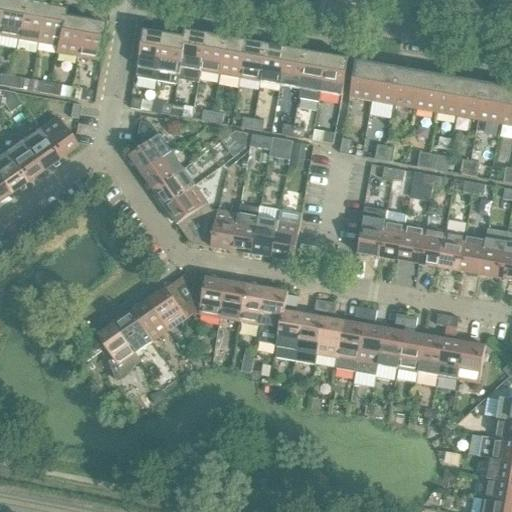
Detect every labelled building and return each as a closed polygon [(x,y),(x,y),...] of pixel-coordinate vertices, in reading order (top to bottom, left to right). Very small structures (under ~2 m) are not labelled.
[(0,37),(16,40),(23,4),(3,0),(0,18),(0,37)] [(511,6),(511,0),(466,0),(465,8),(499,14),(501,4),(511,6)] [(37,44),(43,7),(23,4),(16,40),(37,44)] [(57,47),(62,18),(63,18),(64,11),(43,7),(37,44),(55,47),(57,47)] [(82,22),(63,18),(62,18),(57,47),(55,47),(54,54),(76,58),(82,22)] [(97,61),(103,25),(82,22),(76,58),(97,61)] [(157,82),(165,36),(144,32),(136,79),(157,82)] [(177,86),(186,33),(185,32),(184,40),(165,36),(157,82),(177,86)] [(197,84),(199,72),(206,36),(186,33),(177,86),(178,86),(179,81),(197,84)] [(219,84),(227,40),(206,36),(199,72),(219,76),(218,84),(219,84)] [(240,80),(247,43),(227,40),(219,84),(238,87),(239,79),(240,80)] [(260,83),(266,47),(247,43),(240,80),(260,83)] [(280,87),(287,50),(266,47),(260,83),(280,87)] [(300,90),(306,54),(287,50),(280,87),(300,90)] [(320,94),(327,57),(306,54),(300,90),(301,90),(299,100),(319,104),(320,94)] [(342,97),(348,61),(327,57),(320,94),(342,97)] [(371,103),(377,66),(356,63),(349,99),(371,103)] [(393,107),(400,70),(377,66),(371,103),(393,107)] [(414,110),(420,74),(400,70),(393,107),(414,110)] [(436,114),(442,78),(420,74),(414,110),(436,114)] [(0,86),(8,88),(10,78),(0,75),(0,86)] [(19,90),(20,79),(10,78),(8,88),(19,90)] [(458,118),(464,82),(442,78),(436,114),(458,118)] [(478,122),(485,85),(464,82),(458,118),(478,122)] [(48,96),(50,85),(40,83),(38,94),(48,96)] [(59,98),(60,87),(50,85),(48,96),(59,98)] [(500,126),(507,89),(485,85),(478,122),(500,126)] [(511,127),(511,90),(507,89),(500,126),(511,127)] [(89,103),(91,92),(81,90),(79,101),(89,103)] [(141,111),(143,101),(132,99),(130,110),(141,111)] [(56,112),(58,102),(48,100),(46,111),(56,112)] [(172,117),(173,106),(163,104),(161,115),(172,117)] [(182,119),(184,108),(173,106),(172,117),(182,119)] [(211,124),(213,113),(203,111),(201,122),(211,124)] [(222,126),(224,115),(213,113),(211,124),(222,126)] [(77,148),(56,118),(38,130),(59,160),(77,148)] [(252,131),(254,120),(243,119),(242,130),(252,131)] [(262,133),(264,122),(254,120),(252,131),(262,133)] [(172,155),(159,136),(152,126),(140,124),(135,151),(136,153),(129,157),(142,176),(172,155)] [(292,138),(294,127),(283,126),(282,136),(292,138)] [(302,140),(304,129),(294,127),(292,138),(302,140)] [(59,160),(38,130),(21,142),(43,172),(59,160)] [(333,145),(335,135),(325,133),(323,144),(333,145)] [(348,156),(351,142),(342,140),(339,155),(348,156)] [(43,172),(21,142),(4,154),(25,184),(43,172)] [(383,162),(386,148),(377,146),(375,161),(383,162)] [(391,164),(394,149),(386,148),(383,162),(391,164)] [(25,184),(4,154),(0,156),(0,181),(9,195),(25,184)] [(426,170),(428,155),(420,154),(417,168),(426,170)] [(153,192),(184,171),(172,155),(142,176),(153,192)] [(434,171),(437,157),(428,155),(426,170),(434,171)] [(467,177),(470,162),(461,161),(459,176),(467,177)] [(476,179),(478,164),(470,162),(467,177),(476,179)] [(393,181),(394,170),(384,169),(382,179),(393,181)] [(511,185),(511,180),(511,170),(505,169),(503,183),(511,185)] [(403,183),(405,172),(394,170),(393,181),(403,183)] [(195,187),(184,171),(153,192),(165,209),(195,187)] [(433,188),(434,177),(424,176),(422,186),(433,188)] [(443,190),(445,179),(434,177),(433,188),(443,190)] [(0,201),(9,195),(0,181),(0,201)] [(473,195),(475,184),(464,183),(462,194),(473,195)] [(483,197),(485,186),(475,184),(473,195),(483,197)] [(206,216),(212,211),(195,187),(165,209),(177,226),(197,212),(202,218),(206,216)] [(511,202),(511,191),(505,190),(503,201),(511,202)] [(252,256),(260,210),(241,207),(239,216),(232,252),(252,256)] [(272,259),(281,212),(261,208),(260,210),(252,256),(272,259)] [(379,259),(387,212),(364,208),(362,219),(364,220),(358,255),(379,259)] [(211,249),(232,252),(239,216),(212,211),(206,216),(209,219),(208,223),(215,224),(211,249)] [(195,237),(189,228),(202,218),(197,212),(177,226),(190,245),(195,237)] [(293,263),(300,227),(302,215),(281,212),(272,259),(293,263)] [(407,216),(387,212),(379,259),(399,262),(405,226),(407,216)] [(439,269),(446,233),(447,225),(427,221),(425,230),(419,266),(439,269)] [(211,249),(215,224),(208,223),(203,222),(199,246),(211,249)] [(419,266),(425,230),(405,226),(399,262),(419,266)] [(459,273),(465,237),(446,233),(439,269),(459,273)] [(479,276),(486,240),(465,237),(459,273),(479,276)] [(500,280),(506,244),(486,240),(479,276),(500,280)] [(511,282),(511,244),(506,244),(500,280),(511,282)] [(180,309),(187,305),(177,292),(187,285),(185,276),(166,289),(180,309)] [(194,302),(201,303),(205,280),(193,277),(189,301),(194,302)] [(193,315),(220,320),(227,283),(205,280),(201,303),(194,302),(193,307),(190,309),(189,309),(193,315)] [(240,323),(246,287),(227,283),(220,320),(240,323)] [(260,327),(266,290),(246,287),(240,323),(260,327)] [(148,302),(170,332),(193,315),(189,309),(190,309),(187,305),(180,309),(166,289),(148,302)] [(277,349),(287,294),(266,290),(260,327),(279,330),(276,349),(277,349)] [(296,363),(304,316),(285,313),(286,307),(287,296),(288,294),(287,294),(277,349),(297,353),(295,363),(296,363)] [(296,309),(298,298),(287,296),(286,307),(296,309)] [(170,332),(148,302),(132,313),(153,343),(170,332)] [(325,314),(326,303),(316,302),(314,312),(325,314)] [(335,316),(337,305),(326,303),(325,314),(335,316)] [(365,321),(367,310),(356,309),(355,319),(365,321)] [(375,323),(377,312),(367,310),(365,321),(375,323)] [(153,343),(132,313),(115,325),(136,355),(153,343)] [(317,356),(324,320),(304,316),(296,363),(315,366),(317,356)] [(405,328),(406,317),(396,316),(395,326),(405,328)] [(446,328),(448,318),(438,316),(436,326),(446,328)] [(416,330),(417,319),(406,317),(405,328),(416,330)] [(458,381),(465,345),(454,343),(459,319),(448,318),(446,328),(444,341),(443,341),(437,377),(458,381)] [(336,370),(344,324),(324,320),(317,356),(337,360),(335,370),(336,370)] [(356,373),(365,327),(344,324),(336,370),(356,373)] [(136,355),(115,325),(97,337),(114,361),(110,363),(117,382),(122,380),(125,378),(128,376),(130,373),(132,370),(134,367),(140,362),(136,355)] [(378,367),(384,331),(365,327),(356,373),(376,377),(378,367)] [(397,370),(403,334),(384,331),(378,367),(397,370)] [(417,374),(424,338),(403,334),(397,370),(417,374)] [(437,377),(443,341),(424,338),(417,374),(437,377)] [(479,385),(485,348),(465,345),(458,381),(479,385)] [(511,376),(511,365),(510,364),(502,371),(510,379),(511,376)] [(511,422),(511,400),(501,399),(497,420),(511,422)] [(511,443),(511,422),(497,420),(494,440),(511,443)] [(511,443),(494,440),(482,438),(478,458),(490,460),(490,461),(511,464),(511,443)] [(511,484),(511,464),(490,461),(487,480),(511,484)] [(511,506),(511,484),(487,480),(483,501),(511,506)] [(511,511),(511,506),(483,501),(481,511),(511,511)]
